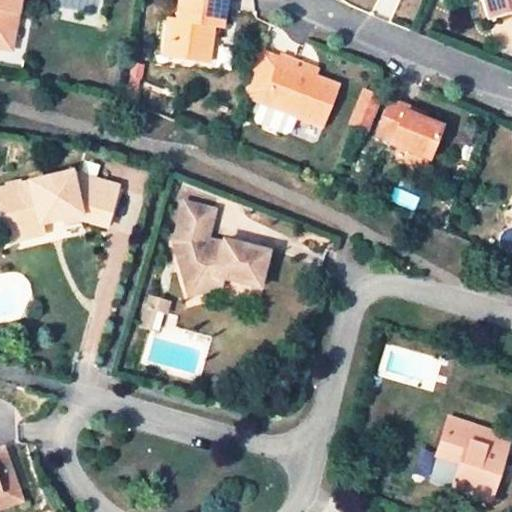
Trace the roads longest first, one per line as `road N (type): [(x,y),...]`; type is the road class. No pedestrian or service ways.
road 1 (residential): [(309,453),(96,397),(63,435),(72,479),(107,511)]
road 2 (residential): [(511,316),(398,284),(352,310),(309,453)]
road 3 (residential): [(305,0),(511,87)]
